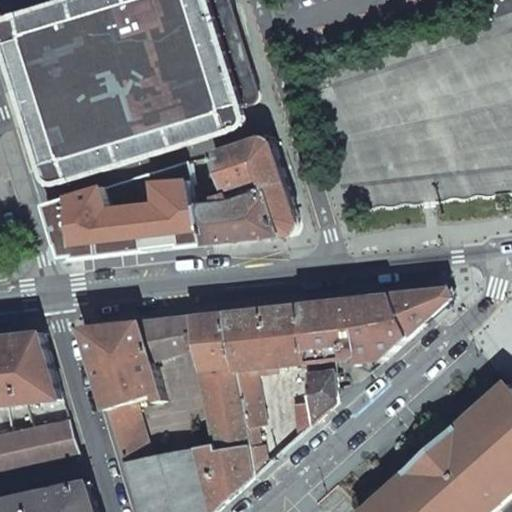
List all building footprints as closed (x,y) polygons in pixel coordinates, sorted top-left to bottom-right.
[(13,44),(11,45),(27,94),(50,169),(52,168),(55,177),(59,181),(64,184),(69,184),(161,157),(236,133),(236,131),(245,129),(249,127),(251,125),(252,122),(252,118),(249,110),(254,109),(259,106),(262,102),(263,97),(262,91),(251,55),(234,0),(84,0),(25,18),(26,20),(17,22),(14,25),(12,29),(11,34),(13,44)] [(270,181),(288,237),(299,236),(302,234),(304,232),(306,229),(306,225),(282,149),(279,144),(275,141),(269,139),(263,139),(222,156),(231,182),(234,192),(270,181)] [(69,260),(222,244),(205,187),(198,164),(53,208),(69,260)] [(205,187),(222,244),(288,237),(270,181),(234,192),(231,182),(205,187)] [(455,289),(398,295),(417,339),(459,301),(455,289)] [(417,339),(398,295),(311,305),(316,365),(360,360),(361,366),(369,366),(369,363),(393,361),(417,339)] [(316,365),(311,305),(275,309),(231,314),(249,406),(257,448),(267,446),(265,428),(272,427),(264,371),(276,370),(277,375),(283,374),(282,369),(316,365)] [(120,426),(144,511),(225,511),(263,478),(257,448),(249,406),(231,314),(197,318),(91,330),(120,426)] [(48,403),(69,402),(49,334),(0,339),(0,409),(42,405),(42,409),(48,409),(48,403)] [(322,425),(345,404),(340,373),(317,375),(321,415),(322,425)] [(373,511),(500,511),(511,502),(511,388),(482,415),(481,415),(398,489),(398,490),(373,511)] [(304,441),(322,425),(321,415),(304,417),(304,441)] [(0,475),(29,468),(86,455),(76,422),(0,437),(0,475)] [(271,471),(267,446),(257,448),(263,478),(271,471)] [(102,511),(94,484),(0,506),(0,511),(102,511)]
